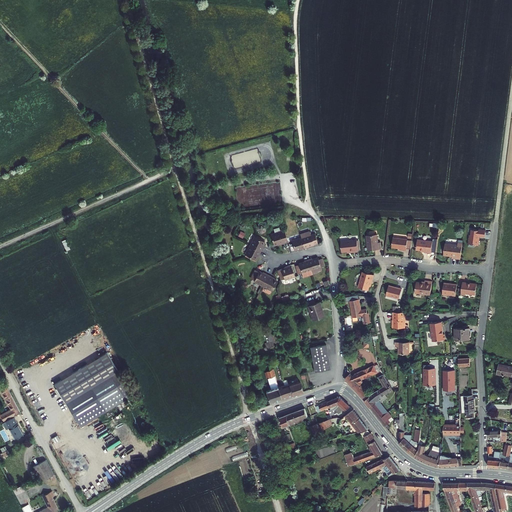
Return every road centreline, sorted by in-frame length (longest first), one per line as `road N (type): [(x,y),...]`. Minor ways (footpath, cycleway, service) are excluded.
road 1 (secondary): [(337,389),(220,430),(118,493)]
road 2 (residential): [(484,474),(479,355),(488,270)]
road 3 (residential): [(488,270),(511,93)]
road 4 (secondary): [(484,474),(418,466),(337,389)]
road 5 (residential): [(0,360),(81,511)]
road 6 (residential): [(332,265),(393,260),(488,270)]
road 7 (residential): [(337,389),(332,265)]
